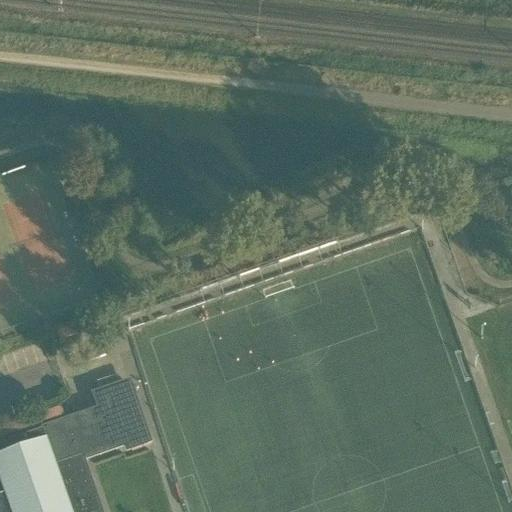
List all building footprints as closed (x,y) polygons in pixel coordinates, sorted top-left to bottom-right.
[(129,440),(128,441),(131,451),(147,446),(125,381),(91,393),(96,408),(116,402),(129,440)] [(96,511),(78,458),(128,441),(129,440),(116,402),(96,408),(42,427),(71,511),(96,511)] [(61,407),(38,415),(41,425),(64,417),(61,407)] [(35,415),(0,426),(0,437),(38,425),(35,415)] [(71,511),(42,427),(41,427),(42,429),(0,444),(0,482),(4,494),(0,495),(0,511),(71,511)]
